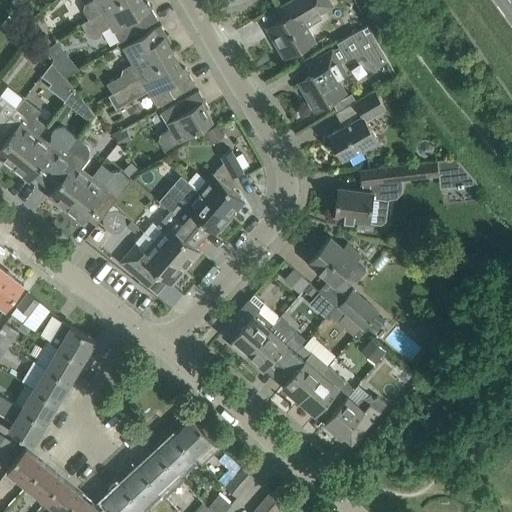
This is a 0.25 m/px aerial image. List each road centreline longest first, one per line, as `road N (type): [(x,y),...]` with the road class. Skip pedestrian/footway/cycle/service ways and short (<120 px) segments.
road 1 (residential): [(162,347),(279,217),(287,190),(283,161),(192,0)]
road 2 (residential): [(350,511),(162,347)]
road 3 (residential): [(126,318),(0,217)]
road 4 (residential): [(56,444),(126,318)]
